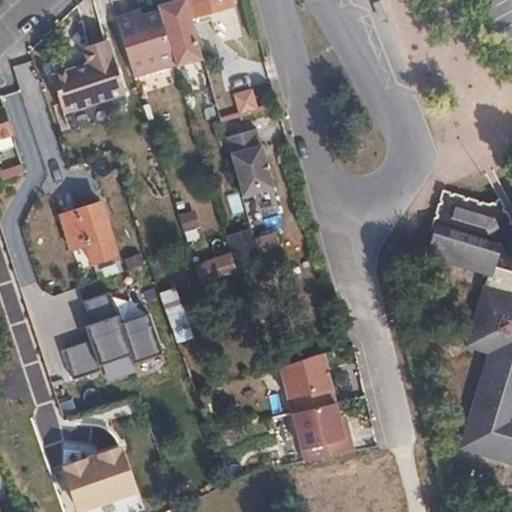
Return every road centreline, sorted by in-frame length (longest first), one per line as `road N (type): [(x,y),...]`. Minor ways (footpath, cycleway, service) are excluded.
road 1 (residential): [(336,192),(372,194),(396,181),(410,157),(405,118),(320,0)]
road 2 (residential): [(336,192),(403,451)]
road 3 (residential): [(281,0),(314,170),(336,192)]
